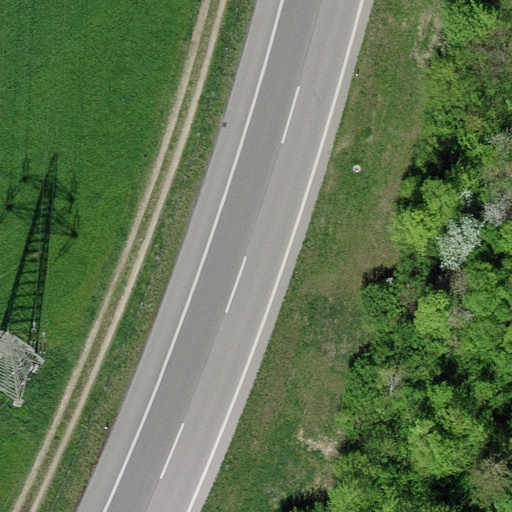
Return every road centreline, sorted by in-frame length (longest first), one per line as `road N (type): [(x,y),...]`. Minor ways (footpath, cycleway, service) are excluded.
road 1 (track): [(215,0),(153,204),(24,511)]
road 2 (motorway): [(321,0),(237,282),(145,511)]
